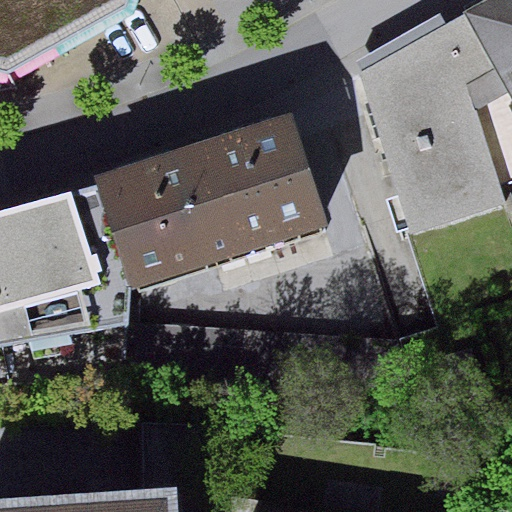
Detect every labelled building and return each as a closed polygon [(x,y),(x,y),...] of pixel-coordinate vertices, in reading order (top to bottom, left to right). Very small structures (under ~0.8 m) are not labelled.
[(0,0),(0,66),(13,70),(128,1),(128,0),(0,0)] [(511,0),(501,0),(368,75),(409,248),(510,208),(480,115),(511,103),(511,104),(511,0)] [(292,115),(100,177),(139,298),(331,236),(292,115)] [(74,198),(0,217),(0,345),(97,334),(89,295),(109,281),(74,198)] [(182,511),(180,490),(0,506),(0,511),(182,511)]
